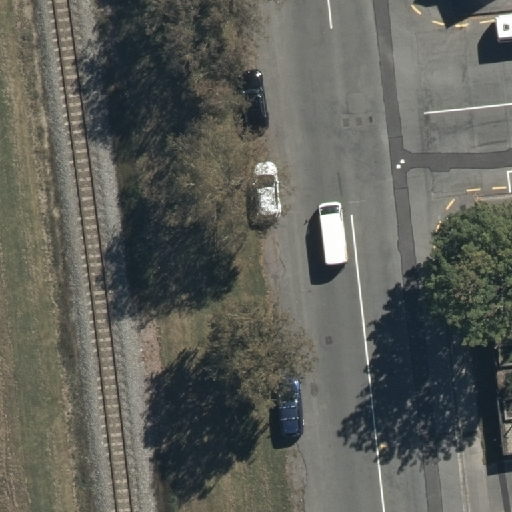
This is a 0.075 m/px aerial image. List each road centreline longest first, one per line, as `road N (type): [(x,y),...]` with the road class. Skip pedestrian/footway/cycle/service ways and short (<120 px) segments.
road 1 (residential): [(390,511),(347,138)]
road 2 (residential): [(347,138),(511,120)]
road 3 (residential): [(347,138),(331,0)]
